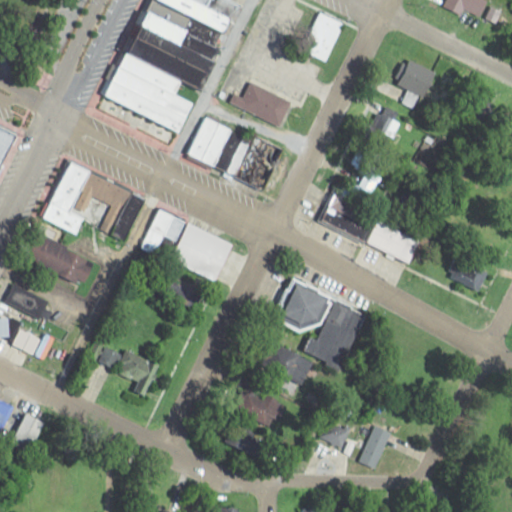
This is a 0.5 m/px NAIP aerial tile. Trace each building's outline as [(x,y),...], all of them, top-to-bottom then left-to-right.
[(149,0),(109,101),(112,102),(105,120),(178,149),(231,18),(210,9),(213,0),(149,0)] [(484,0),(446,0),(445,5),(476,18),(484,0)] [(326,62),(344,23),(321,12),(303,51),(326,62)] [(436,74),(410,60),(397,84),(408,90),(402,102),(417,110),(436,74)] [(292,100),(250,81),(243,96),(234,92),(229,102),(280,126),(292,100)] [(399,126),(387,112),(366,129),(379,143),(399,126)] [(265,191),(283,147),(202,114),(184,157),(265,191)] [(0,169),(16,131),(0,124),(0,169)] [(348,165),(362,173),(372,158),(359,149),(348,165)] [(125,240),(145,195),(66,161),(41,218),(77,233),(82,221),(125,240)] [(318,222),(411,262),(422,236),(329,197),(318,222)] [(232,241),(218,236),(221,228),(189,218),(175,261),(221,276),(232,241)] [(96,259),(41,235),(30,259),(85,283),(96,259)] [(447,275),(479,292),(489,272),(457,255),(447,275)] [(314,332),(330,294),(292,278),(276,316),(314,332)] [(6,301),(47,322),(56,304),(15,283),(6,301)] [(0,335),(10,336),(10,317),(0,316),(0,335)] [(122,352),(105,345),(99,360),(116,368),(122,352)] [(0,433),(13,405),(0,399),(0,433)] [(46,424),(29,412),(10,438),(27,451),(46,424)] [(341,446),(351,428),(340,422),(330,440),(341,446)] [(374,468),(391,432),(375,424),(357,460),(374,468)]
